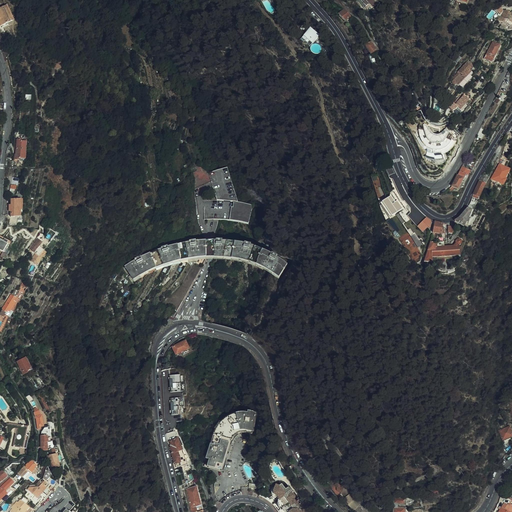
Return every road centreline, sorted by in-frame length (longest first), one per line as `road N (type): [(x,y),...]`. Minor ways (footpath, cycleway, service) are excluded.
road 1 (primary): [(178,511),(162,446),(156,357),(171,333),(195,326),(259,351),(288,446),(337,511)]
road 2 (track): [(255,0),(318,92),(347,184),(356,276),(367,295)]
road 3 (residential): [(511,53),(446,181),(421,182),(405,150),(391,146)]
road 4 (secondary): [(391,146),(413,197),(444,218),(459,209),(511,118)]
road 5 (secondary): [(308,0),(337,36),(391,146)]
road 6 (tertiary): [(0,179),(8,116),(0,60)]
